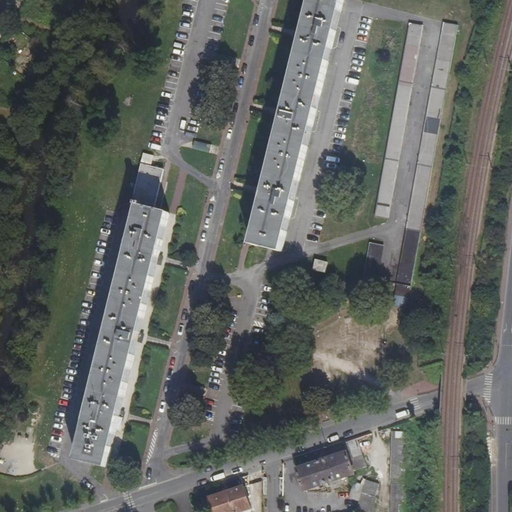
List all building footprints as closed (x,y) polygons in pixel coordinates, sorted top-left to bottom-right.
[(344,0),(311,0),(303,36),(283,115),(264,194),(252,243),(283,250),(344,0)] [(398,283),(412,286),(458,24),(444,21),(398,283)] [(389,218),(424,24),(410,22),(376,215),(389,218)] [(194,142),(193,149),(209,152),(210,145),(194,142)] [(140,205),(155,209),(165,169),(142,164),(132,204),(140,205)] [(155,209),(140,205),(77,460),(108,467),(120,418),(140,338),(159,259),(170,213),(155,209)] [(379,278),(385,244),(371,242),(365,276),(379,278)] [(328,262),(317,259),(315,268),(326,271),(328,262)] [(390,485),(392,485),(391,511),(404,511),(405,485),(404,485),(404,432),(391,432),(390,485)] [(347,453),(353,472),(365,468),(357,442),(344,446),(347,453)] [(297,470),(305,492),(354,475),(353,472),(347,453),(297,470)] [(367,480),(360,503),(357,511),(371,511),(377,497),(375,497),(379,484),(367,480)] [(365,485),(355,482),(353,489),(350,498),(360,501),(365,485)] [(244,511),(251,510),(244,488),(209,500),(213,511),(244,511)]
